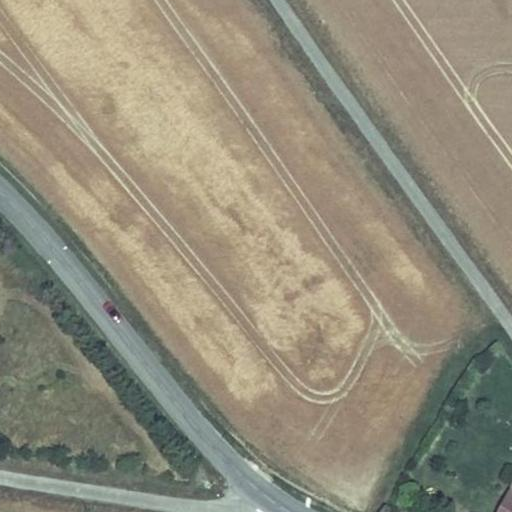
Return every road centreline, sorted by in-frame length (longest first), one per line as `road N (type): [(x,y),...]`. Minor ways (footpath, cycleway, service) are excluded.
road 1 (tertiary): [(0,192),(263,498)]
road 2 (residential): [(511,323),(279,0)]
road 3 (unclassified): [(263,498),(250,509),(216,509),(0,477)]
